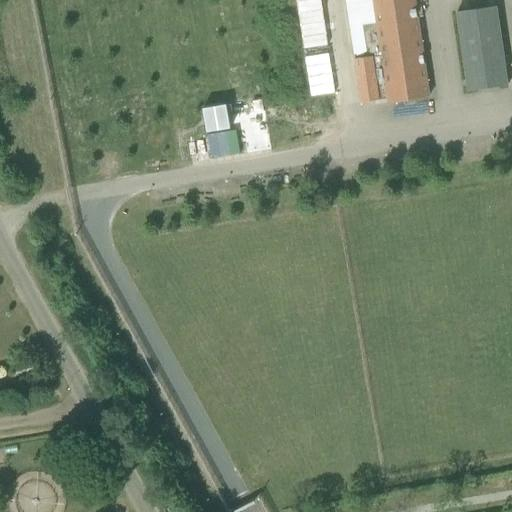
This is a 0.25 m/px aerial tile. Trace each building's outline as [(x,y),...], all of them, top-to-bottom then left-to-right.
[(328,46),(321,0),(296,0),(304,49),(328,46)] [(389,99),(389,103),(429,97),(413,0),(373,0),(377,24),(363,26),(365,39),(366,39),(367,50),(368,51),(367,51),(368,57),(355,59),(361,103),(389,99)] [(469,91),(509,85),(497,7),(456,12),(469,91)] [(335,93),(329,54),(306,57),(311,97),(335,93)] [(227,105),(203,108),(207,132),(230,129),(227,105)] [(236,131),(208,135),(212,159),(240,154),(236,131)]
